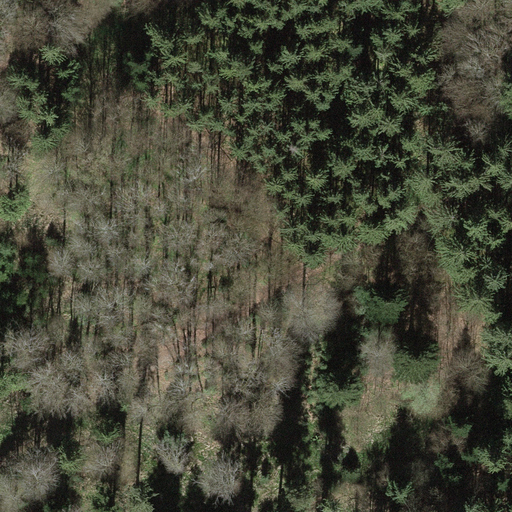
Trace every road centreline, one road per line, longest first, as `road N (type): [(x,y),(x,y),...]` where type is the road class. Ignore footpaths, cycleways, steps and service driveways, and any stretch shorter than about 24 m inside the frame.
road 1 (track): [(0,457),(354,234),(511,185)]
road 2 (track): [(249,511),(266,455),(278,282),(383,0)]
road 3 (track): [(243,0),(0,71)]
